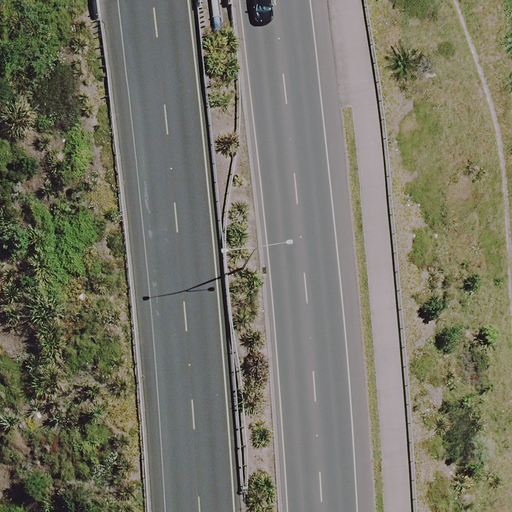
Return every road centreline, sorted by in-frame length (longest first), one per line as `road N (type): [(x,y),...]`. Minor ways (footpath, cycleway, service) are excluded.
road 1 (primary): [(272,0),(320,511)]
road 2 (primary): [(195,511),(151,0)]
